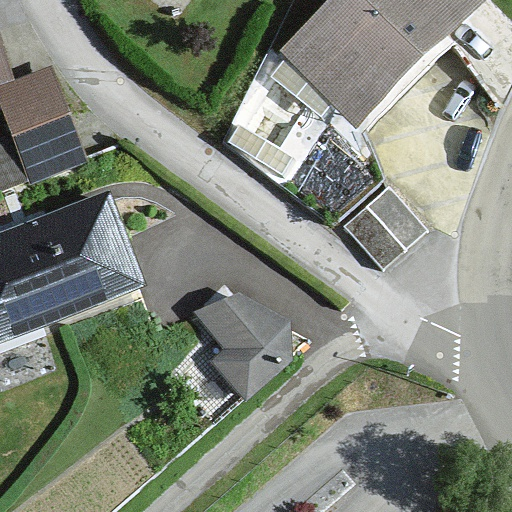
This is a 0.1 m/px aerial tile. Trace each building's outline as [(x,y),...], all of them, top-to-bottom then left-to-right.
[(487,4),(483,0),(331,0),(276,49),(346,129),(487,4)] [(51,72),(0,89),(0,97),(28,178),(81,160),(51,72)] [(253,114),(234,144),(265,164),(284,133),(253,114)] [(428,230),(385,186),(345,225),(389,269),(428,230)] [(0,332),(136,283),(106,203),(0,241),(0,332)] [(234,289),(207,314),(233,343),(212,362),(236,389),(285,345),(234,289)]
